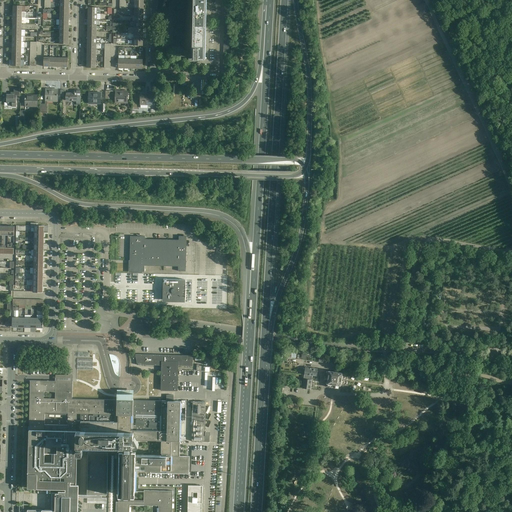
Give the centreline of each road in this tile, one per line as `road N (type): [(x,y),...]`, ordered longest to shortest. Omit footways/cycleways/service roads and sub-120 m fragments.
road 1 (motorway): [(264,329),(284,0)]
road 2 (secondary): [(304,168),(281,158),(0,154)]
road 3 (secondary): [(4,169),(293,176),(304,168)]
road 4 (motorway): [(265,54),(253,90),(232,110),(0,144)]
road 5 (motorway): [(4,169),(87,205),(225,216),(244,235),(254,272)]
road 6 (unclassified): [(146,317),(147,334),(203,342),(232,375),(223,511)]
road 7 (motorway): [(254,272),(239,511)]
road 8 (motorway): [(265,54),(254,272)]
road 9 (unclassified): [(511,192),(424,0)]
road 10 (unclassified): [(400,348),(416,253),(434,239),(511,246)]
road 11 (motorway): [(253,511),(264,329)]
road 12 (motorway): [(304,168),(309,89),(295,0)]
road 13 (motorway): [(264,329),(300,235),(304,168)]
road 14 (residential): [(146,317),(105,304),(106,233),(55,230)]
road 15 (residential): [(219,0),(217,70),(153,66)]
road 16 (unclassified): [(273,335),(400,348)]
